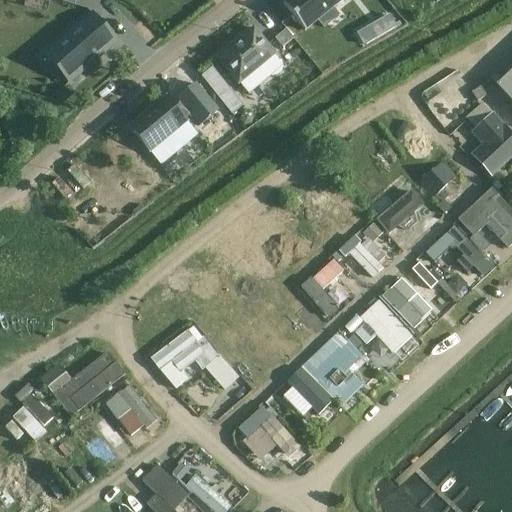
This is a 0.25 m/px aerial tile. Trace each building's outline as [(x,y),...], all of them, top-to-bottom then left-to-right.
[(289,0),(283,5),(305,32),(318,22),(324,29),(338,18),(332,10),(344,0),(289,0)] [(93,15),(53,49),(77,76),(97,59),(98,61),(105,55),(104,53),(116,42),(93,15)] [(238,87),(239,86),(275,56),(253,31),(217,61),(238,87)] [(282,50),(289,44),(293,41),(286,32),(275,41),(282,50)] [(511,71),(495,88),(511,105),(511,71)] [(166,99),(129,129),(149,153),(186,122),(185,121),(189,117),(198,128),(219,111),(196,84),(175,101),(178,104),(174,108),(166,99)] [(492,178),(511,158),(511,138),(491,116),(477,130),(488,141),(482,147),(472,157),(492,178)] [(114,198),(126,189),(104,162),(92,171),(114,198)] [(433,199),(456,179),(442,164),(419,184),(433,199)] [(330,203),(321,209),(341,236),(360,223),(327,178),(317,186),(330,203)] [(511,246),(511,210),(493,190),(460,221),(474,237),(487,225),(509,249),(511,246)] [(407,231),(416,223),(413,213),(423,205),(413,192),(378,220),(389,233),(398,226),(407,231)] [(451,209),(443,202),(436,208),(444,216),(451,209)] [(383,235),(373,224),(362,234),(368,240),(372,245),(383,235)] [(260,253),(237,225),(222,237),(246,265),(260,253)] [(454,226),(426,252),(435,261),(447,250),(457,250),(463,256),(473,268),(482,277),(492,268),(467,241),(454,226)] [(368,240),(351,255),(372,278),(381,270),(377,265),(384,258),(372,245),(368,240)] [(334,260),(302,288),(327,316),(337,307),(323,290),(344,271),(334,260)] [(438,285),(417,263),(411,268),(432,290),(438,285)] [(223,274),(231,285),(241,278),(234,267),(223,274)] [(179,290),(220,335),(238,319),(197,273),(179,290)] [(412,330),(422,320),(415,312),(425,303),(405,282),(385,300),(412,330)] [(411,336),(379,303),(361,319),(367,325),(357,334),(368,346),(378,337),(393,353),(411,336)] [(343,406),(363,386),(353,376),(366,363),(335,333),(300,368),(333,400),(335,398),(343,406)] [(195,344),(187,334),(151,361),(159,372),(172,363),(179,373),(201,355),(204,359),(197,364),(204,374),(207,372),(225,395),(239,385),(203,338),(195,344)] [(56,368),(40,380),(70,418),(123,376),(106,355),(69,384),(56,368)] [(297,375),(288,383),(319,415),(332,402),(326,395),(301,370),(297,375)] [(156,422),(129,387),(105,406),(116,421),(130,411),(145,430),(156,422)] [(267,414),(264,410),(240,431),(247,439),(242,443),(253,454),(260,448),(263,451),(275,441),(286,454),(296,446),(275,423),(279,419),(271,410),(267,414)] [(101,469),(114,460),(88,423),(76,431),(101,469)] [(74,449),(68,441),(60,447),(66,455),(74,449)] [(195,444),(181,459),(202,479),(216,464),(195,444)] [(129,487),(153,511),(203,511),(155,462),(129,487)] [(188,472),(180,464),(171,475),(180,482),(188,472)] [(211,511),(226,511),(231,508),(195,476),(185,488),(211,511)] [(105,511),(142,511),(122,489),(113,498),(117,502),(105,511)]
